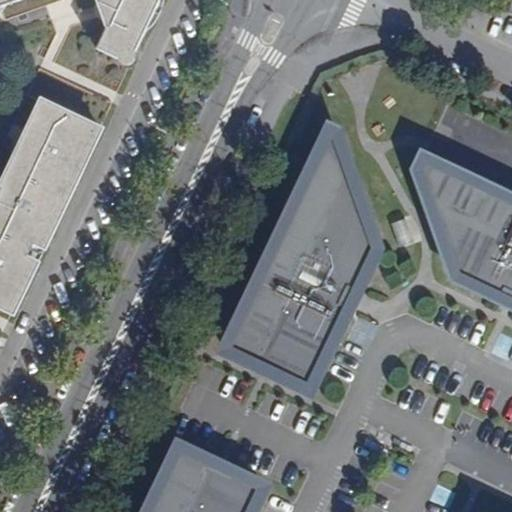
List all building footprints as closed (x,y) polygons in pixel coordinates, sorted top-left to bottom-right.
[(0,0),(0,4),(11,0),(98,0),(101,6),(107,4),(111,13),(104,14),(108,28),(99,48),(121,59),(140,52),(164,0),(0,0)] [(111,13),(107,4),(101,6),(104,14),(111,13)] [(133,65),(140,52),(121,59),(133,65)] [(0,302),(1,303),(6,293),(19,300),(37,263),(24,257),(34,238),(46,244),(64,207),(51,201),(59,184),(72,190),(96,139),(83,133),(88,122),(45,102),(20,155),(17,154),(2,185),(4,187),(0,195),(0,302)] [(88,122),(83,133),(96,139),(101,129),(88,122)] [(310,391),(349,308),(340,304),(347,287),(357,292),(373,258),(369,257),(373,248),(368,242),(372,239),(357,196),(353,197),(350,186),(354,185),(338,138),(335,139),(332,130),(329,138),(326,137),(287,220),(291,221),(286,232),(282,230),(254,289),(258,291),(253,301),(249,299),(225,350),(255,365),(257,360),(281,372),(279,376),(310,391)] [(476,181),(424,156),(418,169),(435,216),(439,215),(444,228),(440,229),(456,276),(501,297),(505,288),(511,291),(511,198),(488,187),(486,191),(474,185),(476,181)] [(72,190),(59,184),(51,201),(64,207),(72,190)] [(406,218),(394,221),(400,243),(412,239),(406,218)] [(46,244),(34,238),(24,257),(37,263),(46,244)] [(6,293),(1,303),(15,309),(19,300),(6,293)] [(154,509),(150,507),(147,511),(251,511),(264,487),(233,472),(231,476),(207,465),(210,460),(179,446),(156,494),(160,496),(154,509)]
